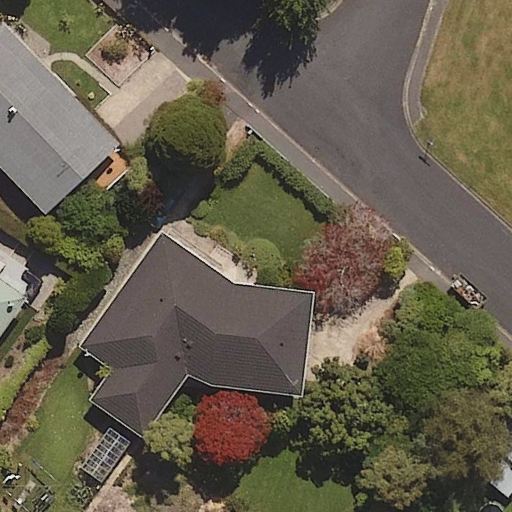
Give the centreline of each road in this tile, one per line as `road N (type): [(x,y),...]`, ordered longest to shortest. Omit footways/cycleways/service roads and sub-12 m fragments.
road 1 (residential): [(511,285),(347,133)]
road 2 (residential): [(194,0),(347,133)]
road 3 (residential): [(347,133),(390,0)]
